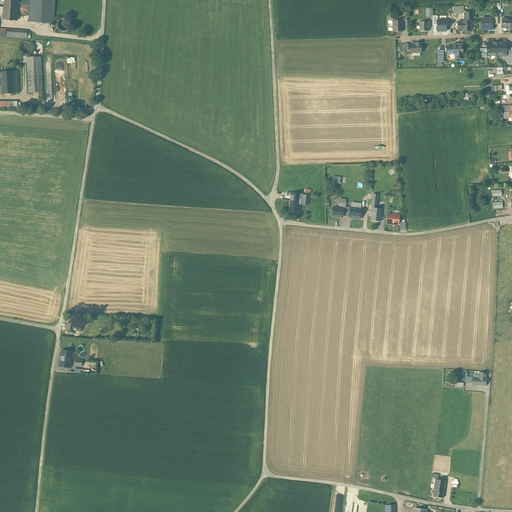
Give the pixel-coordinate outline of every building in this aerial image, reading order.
[(18,0),(4,0),(4,4),(3,20),(17,21),(18,5),(18,2),(18,0)] [(55,0),(30,0),(30,6),(28,22),(53,24),(54,17),(55,0)] [(464,6),(454,7),(454,14),(462,14),(462,12),(464,11),(464,6)] [(473,12),(464,13),(464,22),(458,22),(459,31),(471,31),(471,27),(472,27),(472,22),(473,21),(473,12)] [(69,29),(70,27),(70,25),(70,23),(69,21),(67,20),(65,19),(63,19),(62,19),(60,20),(58,21),(57,23),(57,25),(58,27),(59,29),(60,31),(63,31),(65,31),(67,31),(69,29)] [(491,19),(481,19),(481,24),(481,30),(492,30),(492,25),(492,24),(491,24),(491,19)] [(507,20),(507,19),(502,19),(502,28),(511,28),(511,20),(507,20)] [(437,25),(437,32),(446,31),(446,20),(437,21),(437,25)] [(402,21),(393,21),(393,32),(402,32),(402,21)] [(429,22),(420,23),(420,32),(428,32),(428,28),(429,27),(429,22)] [(0,36),(27,38),(27,31),(0,29),(0,36)] [(31,51),(32,49),(32,47),(31,45),(30,44),(29,43),(27,42),(25,42),(23,42),(22,43),(22,44),(21,45),(20,46),(20,47),(20,48),(20,49),(20,50),(21,52),(22,52),(23,53),(24,54),(26,54),(28,54),(30,53),(31,51)] [(421,53),(421,43),(411,44),(411,53),(421,53)] [(487,56),(506,55),(507,64),(511,64),(511,55),(507,55),(507,48),(506,43),(498,43),(498,44),(495,44),(495,43),(487,43),(487,49),(487,56)] [(463,44),(458,44),(458,45),(453,45),(453,46),(448,47),(448,54),(452,54),(452,55),(453,54),(457,54),(457,59),(463,59),(463,54),(463,44)] [(41,57),(26,58),(28,93),(43,92),(41,57)] [(4,72),(1,73),(0,72),(0,76),(1,94),(15,94),(14,76),(14,71),(13,71),(4,72)] [(511,107),(511,108),(511,107),(503,108),(504,113),(504,118),(511,117),(511,107)] [(299,199),(291,198),(289,211),(298,212),(299,205),(300,205),(301,199),(299,199)] [(344,207),(340,207),(339,208),(333,208),(332,216),(336,217),(336,216),(343,217),(344,207)] [(361,209),(351,208),(350,218),(360,219),(361,209)] [(376,209),(371,208),(371,212),(372,212),(371,221),(380,222),(381,209),(376,209)] [(399,215),(388,214),(387,224),(398,225),(399,215)] [(81,326),(67,323),(65,331),(70,332),(69,333),(74,334),(74,331),(80,332),(81,326)] [(72,353),(62,351),(60,366),(69,367),(72,353)] [(486,373),(479,373),(479,378),(472,377),(467,377),(467,372),(466,372),(465,376),(467,376),(466,383),(472,383),(472,385),(485,386),(486,373)] [(446,481),(436,480),(433,497),(443,498),(446,481)]
